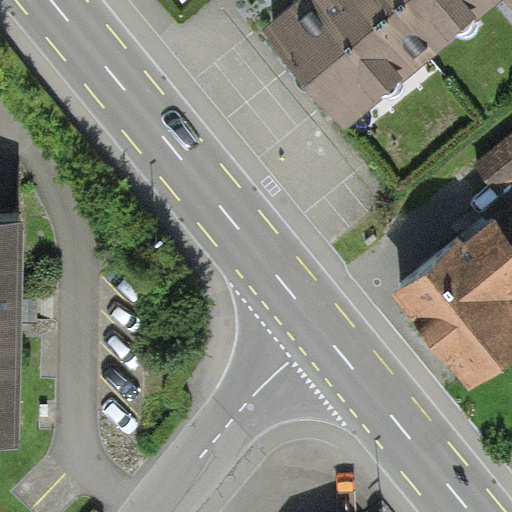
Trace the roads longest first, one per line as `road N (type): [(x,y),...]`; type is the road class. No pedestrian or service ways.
road 1 (secondary): [(324,336),(51,0)]
road 2 (unclassified): [(156,511),(254,397),(324,336)]
road 3 (secondary): [(468,511),(324,336)]
